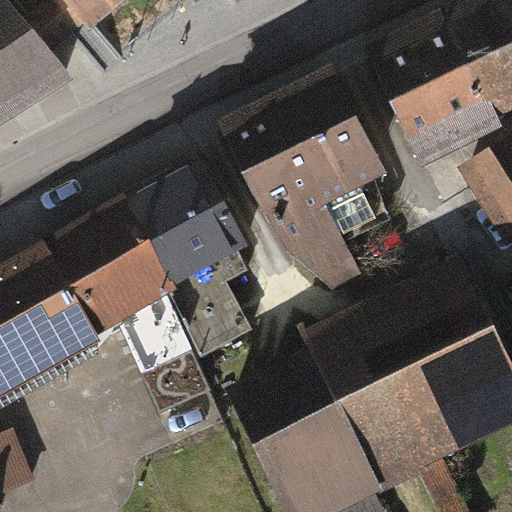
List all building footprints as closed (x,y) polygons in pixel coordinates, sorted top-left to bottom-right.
[(0,0),(0,119),(74,77),(29,0),(0,0)] [(84,0),(99,17),(120,0),(84,0)] [(511,111),(511,0),(474,0),(453,11),(506,115),(511,111)] [(506,115),(453,11),(366,54),(422,165),(509,121),(506,115)] [(337,69),(230,122),(293,248),(337,277),(369,261),(354,230),(390,212),(375,182),(390,175),(337,69)] [(511,144),(464,173),(511,251),(511,144)] [(144,200),(191,286),(246,256),(198,170),(144,200)] [(57,232),(111,330),(191,286),(144,200),(137,188),(57,232)] [(0,391),(111,330),(57,232),(0,263),(0,391)] [(333,345),(248,386),(309,511),(344,511),(511,432),(511,317),(480,252),(324,326),(333,345)] [(0,511),(10,511),(3,489),(38,478),(22,427),(0,433),(0,511)]
